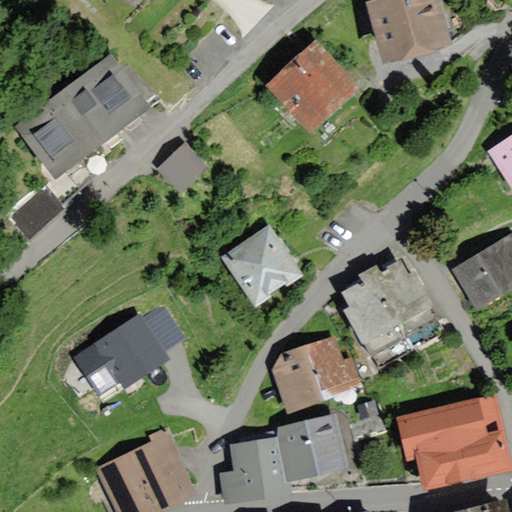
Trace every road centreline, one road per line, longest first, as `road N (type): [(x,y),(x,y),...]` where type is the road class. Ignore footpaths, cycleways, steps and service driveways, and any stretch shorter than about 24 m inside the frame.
road 1 (residential): [(313,0),(0,290)]
road 2 (residential): [(204,511),(225,443),(267,357),(397,217)]
road 3 (residential): [(397,217),(511,422)]
road 4 (residential): [(276,511),(508,490)]
road 5 (residential): [(397,217),(458,149),(511,34)]
